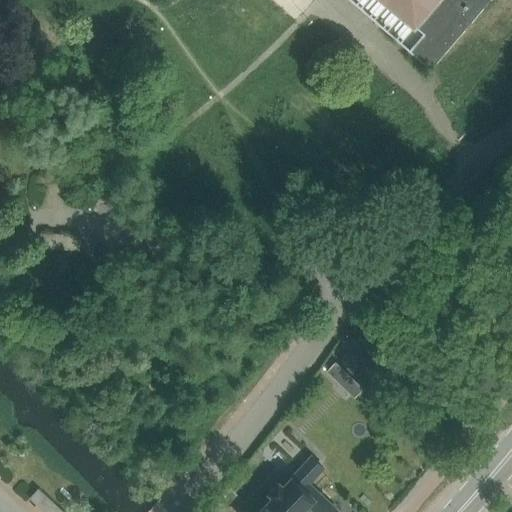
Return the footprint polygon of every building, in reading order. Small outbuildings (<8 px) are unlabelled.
[(383,0),(417,29),(442,0),(383,0)] [(442,0),(417,29),(423,34),(409,50),(431,69),(489,0),(442,0)] [(344,338),(343,363),(370,364),(371,338),(359,338),(344,337),(344,338)] [(336,361),(327,371),(341,384),(350,375),(336,361)] [(364,388),(350,375),(341,384),(355,397),(364,388)] [(317,511),(336,511),(339,510),(310,482),(324,466),(313,455),(285,484),(281,481),(271,491),(275,495),(258,511),(301,511),(309,504),(317,511)] [(64,511),(39,488),(30,498),(45,511),(64,511)]
